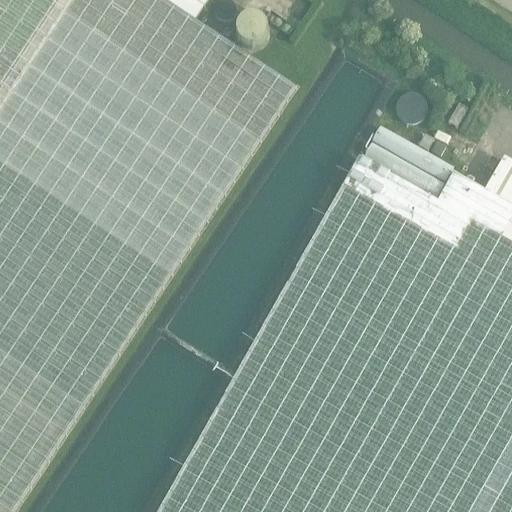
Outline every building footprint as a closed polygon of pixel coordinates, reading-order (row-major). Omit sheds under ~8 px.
[(0,0),(0,511),(14,511),(295,89),(194,22),(160,0),(0,0)] [(160,0),(194,22),(209,0),(160,0)] [(265,26),(263,24),(261,22),(258,21),(256,20),(253,19),(250,19),(247,20),(244,21),(242,23),(240,25),(238,27),(237,30),(236,32),(236,35),(236,38),(237,41),(238,44),(240,46),(242,48),(245,50),(248,51),(250,51),(253,51),(256,51),(259,49),(262,48),(264,46),(266,43),(267,41),(267,38),(268,35),(267,32),(266,29),(265,26)] [(421,123),(425,118),(427,111),(425,104),(421,99),(415,96),(409,95),(402,98),(398,102),(395,109),(396,116),(400,122),(407,126),(414,126),(421,123)] [(456,130),(467,111),(457,106),(447,125),(456,130)] [(416,149),(426,154),(432,141),(423,136),(416,149)] [(436,144),(431,154),(441,159),(446,149),(436,144)] [(511,511),(511,248),(500,242),(437,204),(359,160),(159,511),(511,511)] [(511,166),(504,162),(486,195),(511,209),(511,166)] [(511,209),(486,195),(452,176),(437,204),(500,242),(511,248),(511,209)]
